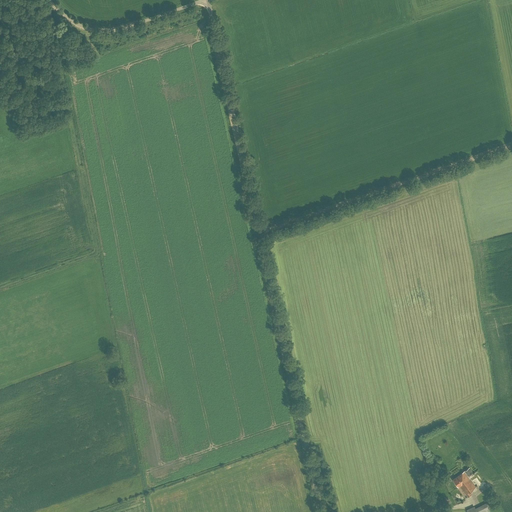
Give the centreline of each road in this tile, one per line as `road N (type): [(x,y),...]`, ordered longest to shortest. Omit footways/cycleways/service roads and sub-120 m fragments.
road 1 (unclassified): [(322,511),(259,233)]
road 2 (unclassified): [(259,233),(511,145)]
road 3 (unclassified): [(259,233),(206,0)]
road 4 (unclassified): [(206,0),(106,30),(69,20),(48,0)]
